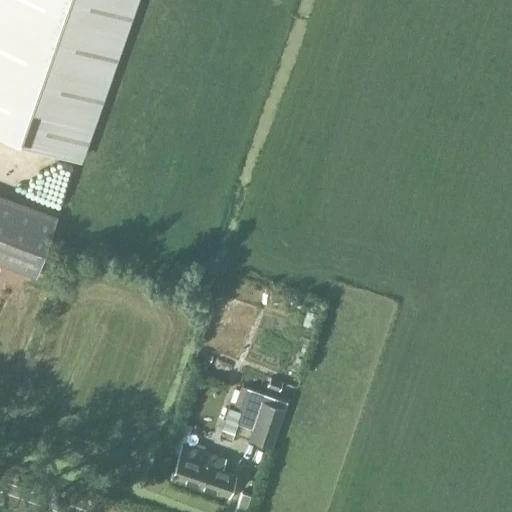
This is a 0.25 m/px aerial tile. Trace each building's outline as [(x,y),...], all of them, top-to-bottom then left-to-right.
[(0,0),(0,131),(78,159),(94,113),(133,0),(0,0)] [(0,260),(36,273),(57,215),(0,194),(0,260)] [(195,358),(211,364),(213,356),(198,350),(195,358)] [(268,387),(281,391),(284,382),(271,378),(268,387)] [(251,438),(273,445),(285,407),(262,400),(265,393),(247,387),(235,422),(254,428),(251,438)] [(224,468),(227,458),(183,443),(172,475),(228,494),(236,472),(224,468)]
